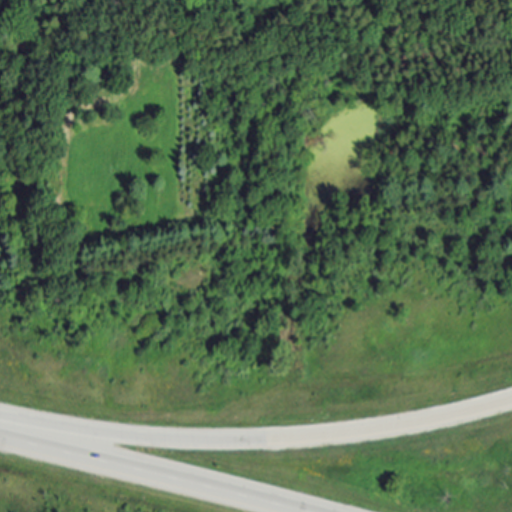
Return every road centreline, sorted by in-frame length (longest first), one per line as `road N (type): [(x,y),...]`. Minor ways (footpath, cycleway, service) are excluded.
road 1 (motorway): [(511,407),(395,436),(291,447),(190,446),(0,415)]
road 2 (motorway): [(301,511),(0,437)]
